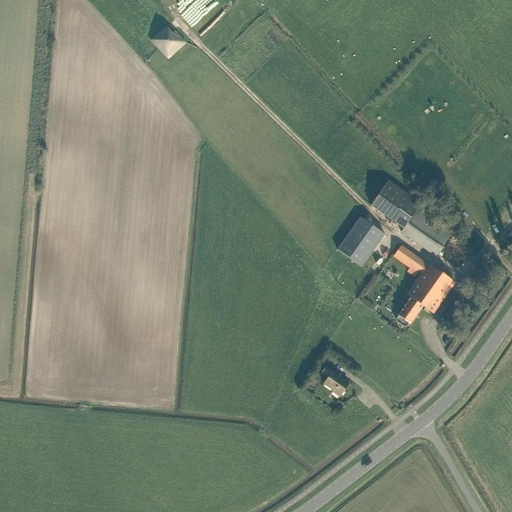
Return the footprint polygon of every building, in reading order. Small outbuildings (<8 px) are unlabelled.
[(150,41),(156,48),(168,60),(187,43),(174,30),(172,32),(166,26),(150,41)] [(389,180),(371,204),(403,228),(400,232),(434,257),(451,233),(417,209),(421,204),(389,180)] [(360,219),(337,252),(362,269),(384,236),(360,219)] [(407,294),(424,305),(434,313),(456,282),(430,264),(429,266),(401,246),(400,248),(396,246),(390,254),(393,257),(394,256),(410,268),(411,268),(412,267),(418,271),(422,274),(407,294)] [(412,267),(411,268),(410,268),(407,272),(414,277),(418,271),(412,267)] [(411,323),(424,305),(411,297),(399,315),(400,315),(397,319),(398,321),(405,327),(408,326),(410,323),(411,323)] [(326,367),(322,373),(328,377),(323,384),(333,391),(332,392),(339,397),(349,383),(326,367)]
